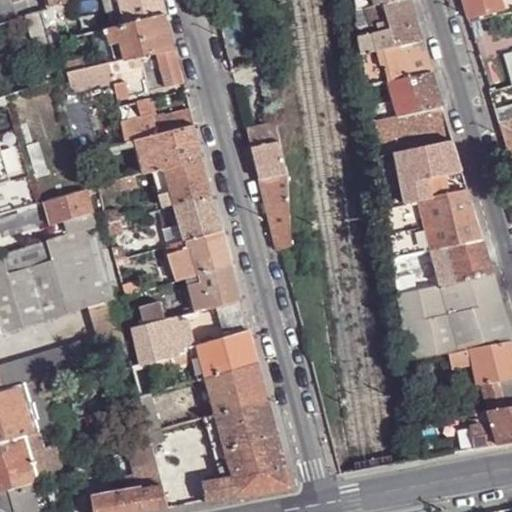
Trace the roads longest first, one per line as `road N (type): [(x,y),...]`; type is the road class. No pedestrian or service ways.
road 1 (unclassified): [(323,504),(193,0)]
road 2 (residential): [(511,249),(436,0)]
road 3 (tertiary): [(323,504),(511,469)]
